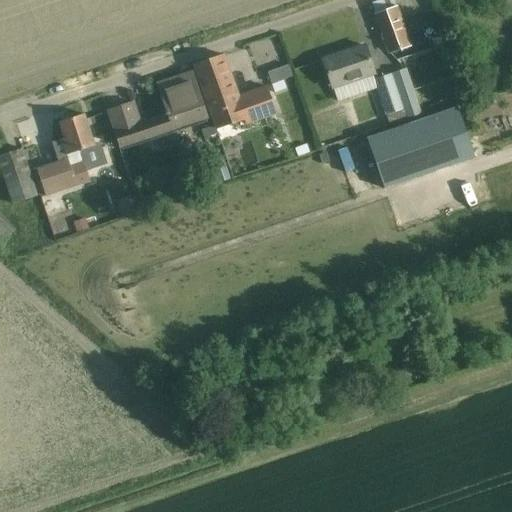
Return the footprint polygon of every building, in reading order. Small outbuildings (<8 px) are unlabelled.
[(382,0),(372,4),(378,23),(389,53),(409,46),(393,0),(382,0)] [(433,40),(431,41),(433,48),(449,43),(446,35),(433,40)] [(364,46),(322,60),(329,79),(332,89),(333,89),(338,101),(364,93),(360,79),(374,75),(371,65),(364,46)] [(193,66),(200,85),(215,128),(244,119),(246,125),(276,115),(266,88),(237,98),(222,56),(193,66)] [(288,65),(281,68),(285,79),(292,77),(288,65)] [(407,71),(395,74),(410,117),(412,122),(422,119),(407,71)] [(108,111),(119,145),(173,128),(173,129),(206,118),(191,74),(158,85),(166,111),(164,112),(165,115),(140,124),(133,103),(108,111)] [(395,74),(374,81),(385,114),(389,127),(390,127),(407,120),(406,119),(410,117),(395,74)] [(283,80),(272,85),(275,93),(286,89),(283,80)] [(484,130),(511,121),(511,117),(508,104),(479,112),(484,130)] [(460,107),(367,140),(384,189),(474,158),(471,148),(474,147),(460,107)] [(36,170),(43,189),(46,197),(70,189),(90,183),(80,151),(94,146),(90,134),(83,115),(59,123),(64,139),(52,143),(58,163),(36,170)] [(306,145),(294,149),(297,158),(309,153),(306,145)] [(0,156),(0,163),(14,204),(36,197),(20,149),(0,156)] [(222,157),(211,161),(219,184),(230,180),(222,157)] [(0,243),(1,244),(15,230),(0,214),(0,243)] [(84,220),(73,223),(77,233),(88,229),(84,220)]
